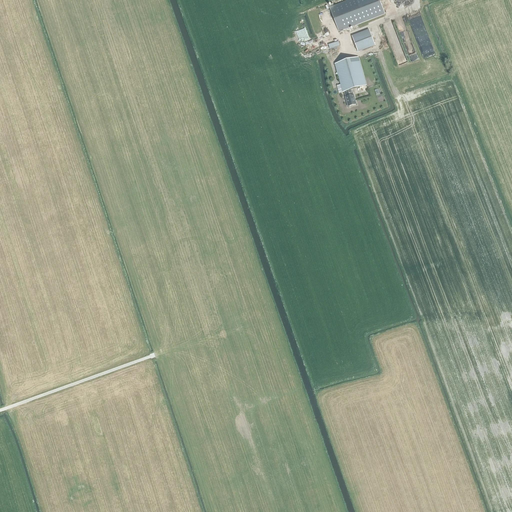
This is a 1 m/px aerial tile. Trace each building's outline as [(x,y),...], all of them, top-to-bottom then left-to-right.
[(384,14),(378,0),(350,0),(329,8),(338,32),(384,14)] [(393,23),(385,25),(391,39),(394,37),(393,35),(397,34),(393,23)] [(352,36),(353,39),(358,52),(375,45),(369,30),(352,36)] [(332,51),(331,49),(342,46),(341,41),(326,45),(328,52),(332,51)] [(357,58),(334,64),(338,78),(342,93),(343,92),(347,107),(354,105),(357,104),(354,94),(352,95),(351,90),(365,86),(357,58)]
